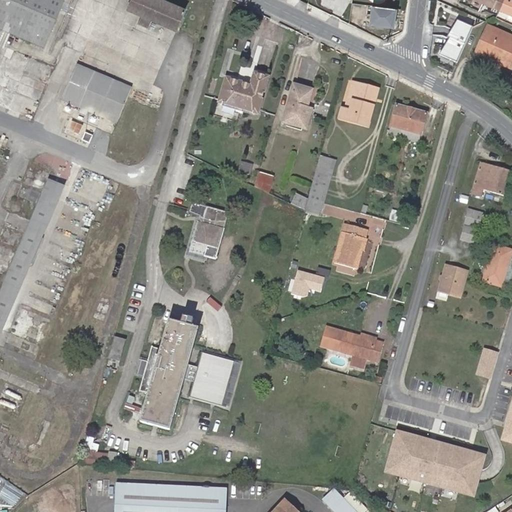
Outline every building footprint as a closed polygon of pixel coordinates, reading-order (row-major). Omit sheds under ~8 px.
[(0,0),(0,24),(45,44),(64,0),(0,0)] [(187,6),(173,0),(132,0),(131,5),(145,12),(140,23),(152,28),(157,16),(179,26),(187,6)] [(511,0),(477,0),(511,15),(511,0)] [(391,26),(394,8),(371,5),(369,23),(391,26)] [(461,44),(470,26),(455,18),(446,35),(447,36),(461,44)] [(511,35),(487,25),(479,41),(475,52),(486,57),(486,59),(498,65),(499,63),(510,68),(511,64),(511,35)] [(461,44),(447,36),(438,53),(453,60),(461,44)] [(132,87),(78,64),(62,100),(117,123),(132,87)] [(250,88),(226,81),(219,104),(257,115),(267,80),(254,76),(250,88)] [(380,88),(352,81),(341,119),(370,126),(380,88)] [(312,92),(295,87),(285,123),(306,129),(312,110),(305,108),(306,104),(308,105),(312,92)] [(426,114),(398,106),(392,126),(421,134),(426,114)] [(85,130),(82,138),(90,141),(93,134),(85,130)] [(330,160),(320,157),(308,200),(323,204),(334,162),(330,160)] [(511,172),(480,162),(471,194),(480,197),(482,190),(503,196),(511,172)] [(260,171),(256,187),(271,191),(276,175),(260,171)] [(27,228),(37,232),(57,186),(59,181),(49,177),(47,182),(27,228)] [(192,240),(219,248),(224,229),(230,211),(195,200),(192,212),(200,214),(197,221),(192,240)] [(323,204),(308,200),(306,207),(321,211),(323,204)] [(475,216),(465,213),(460,228),(471,231),(475,216)] [(357,267),(361,251),(363,252),(367,238),(365,238),(367,230),(345,224),(335,261),(334,262),(357,268),(357,267)] [(16,255),(26,259),(32,262),(44,235),(37,232),(27,228),(16,255)] [(501,288),(510,259),(511,252),(511,250),(494,246),(483,282),(501,288)] [(0,319),(26,259),(16,255),(0,292),(0,319)] [(511,276),(511,259),(510,259),(501,288),(508,290),(511,276)] [(470,271),(445,264),(437,293),(462,299),(470,271)] [(326,269),(314,266),(312,273),(324,276),(326,269)] [(308,288),(320,291),(323,279),(298,272),(292,294),(303,297),(306,296),(308,288)] [(171,323),(167,338),(166,337),(163,345),(165,346),(164,352),(153,349),(147,370),(140,369),(138,377),(145,378),(141,393),(152,396),(150,402),(148,402),(146,410),(148,410),(144,425),(170,432),(184,382),(193,385),(189,400),(230,410),(243,363),(202,352),(198,368),(189,365),(198,331),(171,323)] [(361,333),(360,336),(335,329),(330,348),(338,350),(352,354),(349,365),(363,369),(367,358),(376,361),(382,342),(374,340),(375,337),(361,333)] [(125,341),(115,338),(109,359),(119,362),(125,341)] [(497,352),(484,349),(477,375),(489,379),(497,352)] [(314,355),(306,353),(304,360),(312,362),(314,355)] [(511,407),(503,439),(511,441),(511,407)] [(484,459),(397,432),(385,472),(472,499),(484,459)] [(95,438),(87,436),(79,464),(135,469),(136,462),(118,461),(118,452),(109,451),(109,454),(98,453),(100,445),(94,445),(95,438)] [(227,511),(228,489),(116,483),(114,511),(227,511)] [(357,511),(336,489),(324,500),(327,504),(334,511),(357,511)] [(298,511),(285,500),(274,511),(298,511)]
